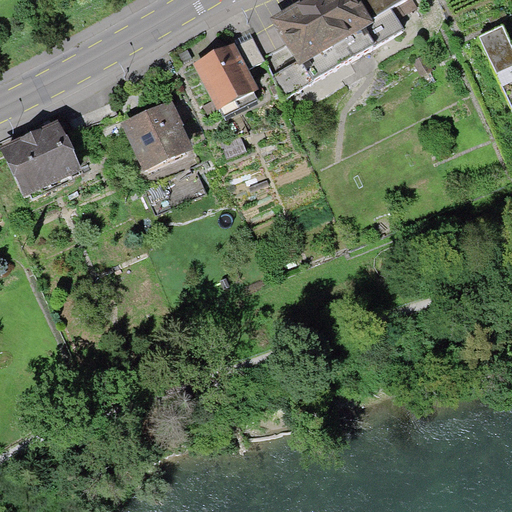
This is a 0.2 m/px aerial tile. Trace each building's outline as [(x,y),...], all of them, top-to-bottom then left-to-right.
[(285,47),(265,58),(267,62),(284,100),(402,33),(387,7),(399,0),(308,0),(270,22),(285,47)] [(511,50),(502,30),(478,41),(511,111),(511,50)] [(266,63),(251,34),(235,42),(236,44),(250,71),(266,63)] [(254,96),(261,93),(250,71),(236,44),(194,66),(217,113),(221,111),(225,119),(257,103),(254,96)] [(173,103),(122,125),(144,175),(193,153),(182,129),(184,127),(173,103)] [(57,123),(0,150),(25,201),(82,173),(57,123)] [(239,139),(221,146),(227,160),(245,152),(239,139)]
